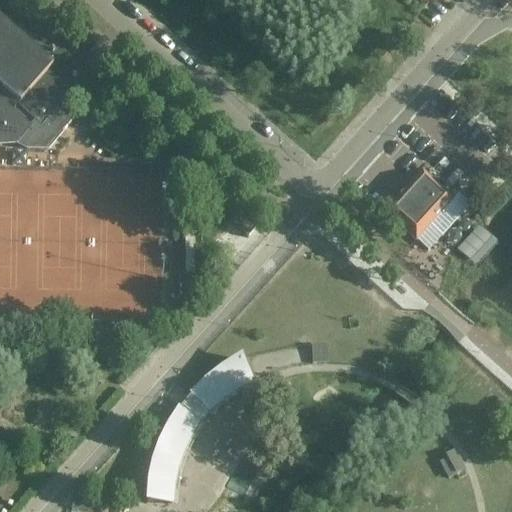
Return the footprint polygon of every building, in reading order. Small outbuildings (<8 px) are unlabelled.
[(67,95),(86,74),(25,20),(14,33),(0,20),(0,150),(46,148),(53,139),(69,122),(54,109),(58,105),(67,95)] [(442,237),(470,206),(431,171),(425,176),(422,173),(385,213),(416,242),(430,226),(442,237)] [(324,369),(323,336),(297,337),(298,370),(324,369)] [(190,396),(208,415),(221,403),(234,393),(253,382),(241,359),(222,370),(206,382),(190,396)] [(190,440),(201,424),(180,409),(168,427),(159,445),(152,463),(148,483),(146,504),(173,505),(174,486),(177,470),(183,455),(190,440)] [(438,461),(447,478),(464,468),(455,452),(438,461)]
